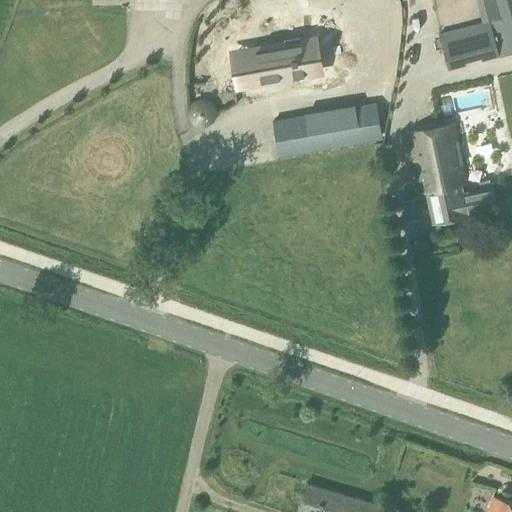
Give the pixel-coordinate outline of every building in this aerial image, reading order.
[(375,0),(365,0),(366,17),(376,17),(375,0)] [(511,0),(495,0),(510,54),(511,53),(511,0)] [(414,35),(413,65),(443,66),(444,35),(434,34),(434,36),(414,35)] [(310,48),(246,59),(251,89),(315,78),(310,48)] [(279,157),(379,140),(372,105),(273,121),(279,157)] [(496,206),(492,187),(465,193),(463,185),(468,184),(454,124),(407,133),(421,194),(426,193),(433,224),(468,216),(467,213),(496,206)] [(423,217),(418,197),(404,201),(408,221),(423,217)] [(149,228),(159,232),(163,223),(153,219),(149,228)] [(146,230),(141,244),(153,248),(159,232),(149,228),(148,231),(146,230)] [(402,511),(307,483),(298,511),(402,511)] [(511,511),(511,503),(493,498),(488,511),(511,511)]
